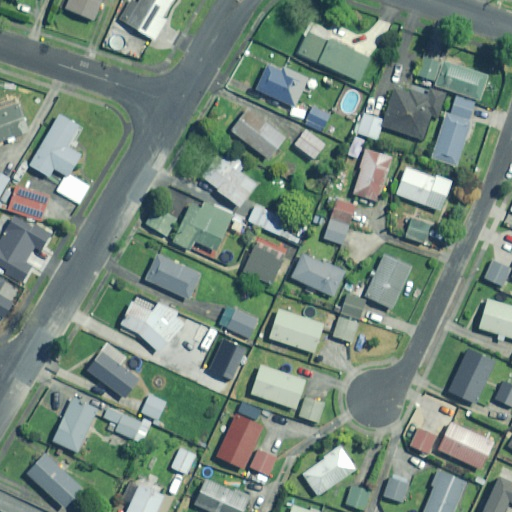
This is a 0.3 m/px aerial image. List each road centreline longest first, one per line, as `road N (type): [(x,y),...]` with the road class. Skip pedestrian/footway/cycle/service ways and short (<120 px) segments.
road 1 (unclassified): [(17,373),(176,102)]
road 2 (residential): [(511,138),(402,379),(374,397)]
road 3 (residential): [(176,102),(0,44)]
